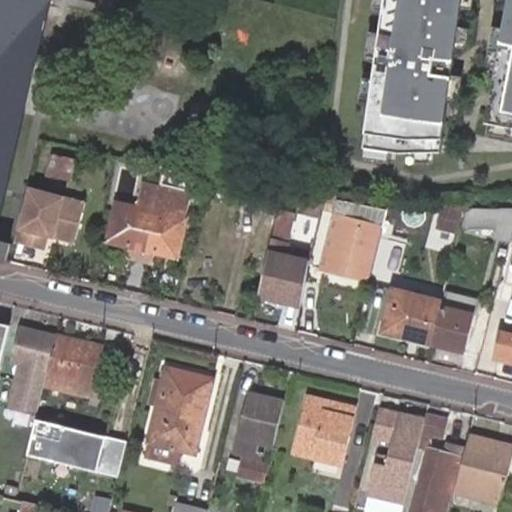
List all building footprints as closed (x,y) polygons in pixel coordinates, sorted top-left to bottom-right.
[(51,4),(34,0),(0,0),(0,215),(24,114),(0,108),(0,51),(4,53),(37,60),(51,4)] [(466,0),(390,0),(370,143),(402,155),(444,154),(466,0)] [(511,10),(489,126),(511,129),(511,10)] [(4,53),(0,68),(0,108),(24,114),(37,60),(4,53)] [(50,160),(43,187),(63,192),(70,165),(50,160)] [(165,215),(170,193),(145,187),(139,208),(123,208),(112,217),(110,227),(115,239),(124,245),(168,255),(178,250),(185,238),(185,235),(185,232),(184,229),(183,226),(182,224),(180,222),(175,218),(173,217),(172,216),(170,216),(165,215)] [(85,203),(28,189),(15,244),(34,249),(38,234),(48,237),(75,243),(85,203)] [(191,198),(170,193),(165,215),(170,216),(172,216),(173,217),(175,218),(180,222),(182,224),(183,226),(184,229),(185,232),(185,235),(185,238),(189,218),(186,217),(191,198)] [(459,214),(441,210),(437,229),(455,234),(459,214)] [(509,242),(511,229),(511,210),(468,212),(465,227),(496,231),(494,238),(509,242)] [(282,211),(275,241),(301,247),(308,217),(282,211)] [(368,282),(381,227),(340,217),(327,272),(368,282)] [(48,237),(38,234),(34,249),(45,251),(48,237)] [(0,260),(6,263),(11,248),(0,244),(0,260)] [(306,259),(268,251),(257,299),(295,307),(306,259)] [(441,308),(442,303),(394,291),(384,332),(432,344),(441,308)] [(441,308),(432,344),(464,353),(477,301),(448,294),(444,309),(441,308)] [(0,366),(9,327),(0,324),(0,366)] [(49,372),(57,338),(25,331),(17,365),(49,372)] [(511,338),(507,337),(501,360),(511,362),(511,338)] [(103,349),(57,338),(49,372),(48,377),(68,381),(69,381),(94,388),(103,349)] [(10,407),(34,413),(38,392),(36,391),(40,371),(23,367),(18,386),(15,386),(10,407)] [(200,435),(213,382),(169,372),(152,443),(149,458),(181,465),(184,452),(198,456),(203,435),(200,435)] [(65,393),(68,381),(48,377),(45,388),(65,393)] [(274,448),(285,402),(252,394),(238,454),(262,460),(263,455),(257,454),(259,444),(272,447),(274,448)] [(341,467),(356,409),(305,396),(290,455),(341,467)] [(426,417),(381,407),(373,438),(393,443),(388,465),(376,462),(368,495),(405,504),(426,417)] [(446,420),(426,416),(426,417),(425,421),(420,442),(432,445),(433,437),(441,439),(446,420)] [(127,442),(36,419),(27,455),(118,478),(127,442)] [(511,463),(511,446),(470,437),(457,492),(502,502),(505,493),(511,463)] [(448,511),(461,459),(430,451),(415,511),(448,511)] [(241,475),(266,481),(269,467),(244,461),(241,475)] [(511,494),(505,493),(502,502),(502,504),(511,506),(511,494)] [(33,504),(26,502),(23,511),(39,511),(41,506),(33,504)]
